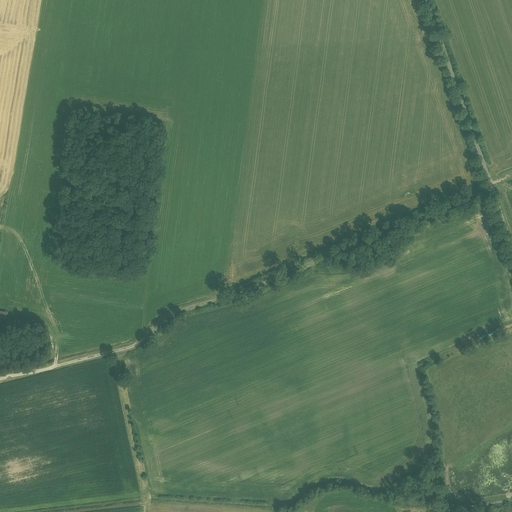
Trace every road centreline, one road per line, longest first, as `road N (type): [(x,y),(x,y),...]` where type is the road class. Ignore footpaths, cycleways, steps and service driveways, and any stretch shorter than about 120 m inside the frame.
road 1 (track): [(0,379),(128,348),(174,313),(511,178)]
road 2 (unclassified): [(511,249),(425,0)]
